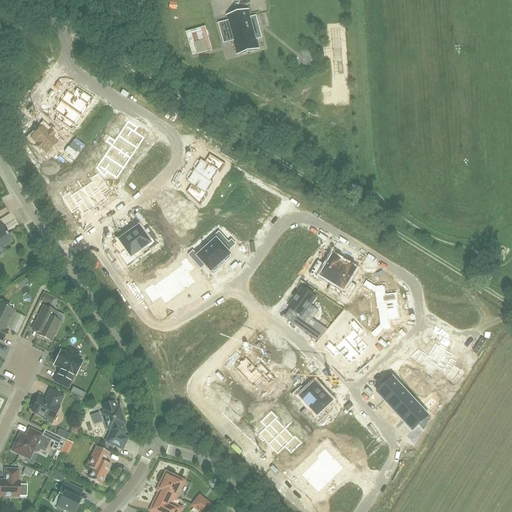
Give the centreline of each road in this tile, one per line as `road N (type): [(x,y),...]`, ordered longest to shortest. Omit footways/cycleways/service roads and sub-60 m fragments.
road 1 (track): [(15,0),(479,286)]
road 2 (residential): [(236,287),(174,323),(147,320),(93,241),(167,176),(175,143),(64,66)]
road 3 (unclassified): [(153,447),(141,385),(0,156)]
road 4 (residential): [(421,323),(410,279),(307,218),(283,222),(236,287)]
road 5 (residential): [(308,511),(195,395),(199,377),(261,317)]
road 6 (residential): [(359,511),(396,445),(349,394)]
road 7 (unclassified): [(253,511),(214,467),(153,447)]
